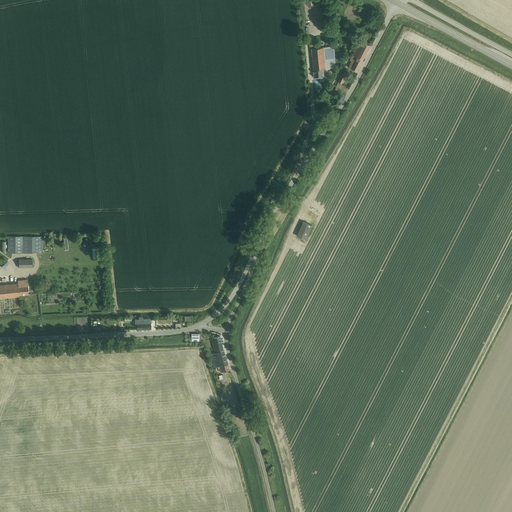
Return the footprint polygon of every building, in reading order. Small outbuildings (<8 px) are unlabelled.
[(352,61),(349,67),(352,68),(351,69),(357,72),(370,45),(360,40),(353,55),(350,60),(352,61)] [(311,44),(313,62),(335,60),(334,46),(317,48),(317,44),(311,44)] [(313,62),(314,77),(324,76),(323,69),(336,67),(335,60),(313,62)] [(342,84),(349,71),(345,68),(338,82),(342,84)] [(306,240),(312,225),(303,221),(297,236),(306,240)] [(42,252),(43,236),(12,236),(8,236),(8,252),(32,252),(35,252),(42,252)] [(19,268),(32,267),(32,259),(19,260),(19,265),(19,268)] [(19,295),(28,294),(27,279),(17,280),(18,283),(0,285),(0,298),(19,296),(19,295)] [(151,328),(150,320),(150,319),(143,319),(143,317),(139,317),(139,319),(135,320),(135,324),(136,323),(137,329),(151,328)] [(218,366),(220,366),(228,364),(222,345),(220,336),(212,338),(213,346),(216,353),(212,354),(216,367),(217,367),(217,368),(218,367),(218,366)] [(220,372),(224,371),(230,370),(228,364),(220,366),(221,368),(219,369),(220,372)]
